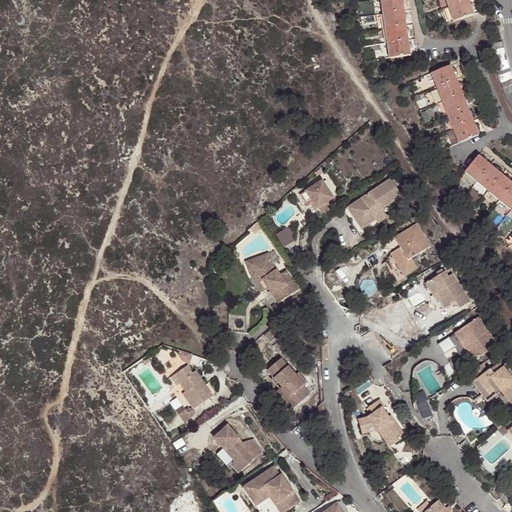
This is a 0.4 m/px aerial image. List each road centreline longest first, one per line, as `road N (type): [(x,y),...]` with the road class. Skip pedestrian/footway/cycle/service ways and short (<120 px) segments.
road 1 (residential): [(355,486),(312,466),(278,430),(230,353)]
road 2 (residential): [(350,343),(336,349),(331,394),(355,486)]
road 3 (residential): [(507,127),(474,51),(427,46)]
